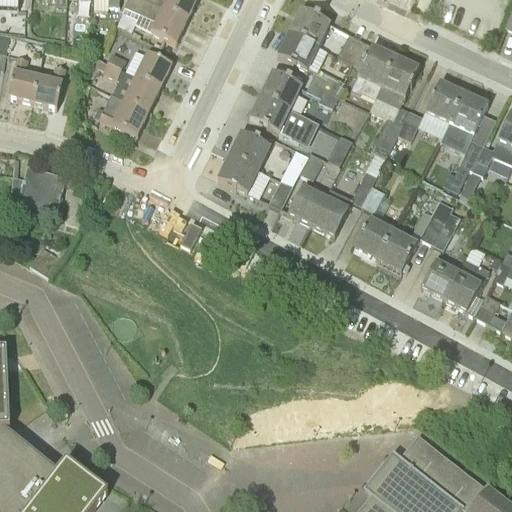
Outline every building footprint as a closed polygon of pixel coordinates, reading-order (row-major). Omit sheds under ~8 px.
[(0,0),(0,14),(19,15),(18,3),(17,0),(0,0)] [(136,1),(135,2),(131,0),(130,0),(124,14),(156,29),(151,39),(175,50),(187,26),(136,1)] [(136,0),(136,1),(187,26),(199,2),(195,0),(169,0),(169,1),(167,0),(136,0)] [(117,14),(117,6),(96,5),(96,14),(117,14)] [(319,24),(320,23),(315,20),(314,22),(300,15),(300,16),(301,16),(297,24),(296,24),(289,38),(318,53),(330,29),(319,24)] [(137,26),(122,19),(117,33),(131,39),(137,26)] [(0,59),(5,61),(6,61),(7,58),(9,44),(10,40),(0,37),(0,59)] [(307,77),(318,53),(289,38),(282,53),(283,53),(279,61),(278,61),(277,62),(307,77)] [(348,41),(337,61),(352,69),(363,48),(348,41)] [(89,54),(105,56),(106,47),(90,45),(89,54)] [(371,52),(363,48),(352,69),(361,74),(350,97),(360,101),(361,98),(375,105),(394,63),(380,56),(380,57),(372,53),(372,52),(371,52)] [(135,83),(159,95),(171,70),(147,59),(135,83)] [(108,70),(121,76),(126,66),(113,60),(108,70)] [(32,109),(38,83),(23,80),(27,65),(17,63),(7,104),(32,109)] [(375,105),(370,116),(387,125),(371,156),(386,164),(398,141),(409,118),(400,114),(404,104),(419,75),(417,74),(417,75),(409,71),(409,70),(394,63),(380,93),(375,105)] [(95,72),(105,76),(108,70),(98,65),(95,72)] [(116,85),(121,76),(108,70),(103,79),(116,85)] [(56,115),(66,74),(55,71),(52,86),(38,83),(32,109),(56,115)] [(311,87),(335,99),(341,86),(317,74),(311,87)] [(261,101),(290,115),(302,92),(272,77),(271,79),(272,79),(268,87),(267,87),(261,101)] [(148,119),(159,95),(135,83),(123,107),(148,119)] [(339,101),(335,99),(311,87),(306,97),(320,104),(319,107),(332,114),(339,101)] [(448,130),(463,99),(440,88),(439,88),(425,119),(448,130)] [(441,144),(439,148),(464,160),(471,147),(473,142),(483,122),(488,111),(486,110),(463,99),(448,130),(441,144)] [(136,143),(148,119),(123,107),(111,100),(103,115),(97,112),(93,122),(99,125),(136,143)] [(249,124),(249,125),(279,139),(298,148),(310,125),(290,115),(261,101),(253,116),(254,116),(250,124),(249,124)] [(409,118),(398,141),(410,147),(421,123),(409,118)] [(482,152),(476,166),(487,171),(491,162),(511,171),(511,119),(511,118),(510,118),(497,146),(498,147),(493,157),(482,152)] [(229,162),(258,176),(270,152),(240,138),(240,139),(241,140),(237,148),(236,148),(229,162)] [(476,166),(482,152),(471,147),(464,160),(459,171),(468,175),(471,176),(476,166)] [(333,152),(326,164),(339,171),(345,159),(333,152)] [(292,192),(299,179),(308,162),(296,156),(280,186),(292,192)] [(308,162),(299,179),(313,186),(324,165),(310,158),(308,162)] [(247,200),(258,176),(229,162),(222,177),(223,177),(219,185),(218,185),(217,186),(232,193),(231,194),(236,196),(236,195),(247,200)] [(476,166),(471,176),(471,177),(480,182),(482,183),(487,171),(476,166)] [(448,195),(457,199),(468,175),(459,171),(454,181),(448,195)] [(11,204),(10,211),(17,213),(56,224),(57,215),(58,213),(65,185),(66,186),(67,184),(49,180),(49,181),(27,175),(25,185),(13,182),(11,204)] [(376,183),(366,177),(361,187),(360,186),(350,206),(352,207),(351,208),(361,213),(371,192),(376,183)] [(467,186),(464,191),(473,195),(480,182),(471,178),(467,186)] [(281,216),(292,192),(280,186),(269,209),(281,216)] [(384,199),(371,192),(361,213),(373,219),(384,199)] [(311,232),(325,204),(302,193),(287,220),(289,221),(289,220),(311,232)] [(334,244),(351,208),(352,207),(350,206),(329,195),(325,204),(311,232),(333,243),(334,244)] [(432,250),(452,213),(439,207),(420,244),(432,250)] [(432,250),(443,256),(460,224),(450,218),(453,214),(452,213),(432,250)] [(377,267),(393,236),(370,224),(353,254),(354,255),(354,254),(377,267)] [(24,249),(37,257),(42,249),(46,244),(32,235),(24,249)] [(400,280),(418,250),(393,236),(377,267),(400,279),(399,279),(400,280)] [(48,283),(59,266),(62,261),(42,249),(37,257),(29,271),(48,283)] [(511,272),(511,260),(507,258),(502,267),(511,272),(511,273),(511,272)] [(488,270),(498,276),(502,268),(492,263),(488,270)] [(488,277),(475,270),(465,265),(458,279),(457,278),(442,305),(465,318),(466,319),(488,277)] [(442,305),(457,278),(435,266),(420,294),(421,294),(442,305)] [(511,272),(502,267),(502,268),(498,276),(493,285),(502,290),(503,288),(507,281),(511,273),(511,272)] [(511,319),(507,328),(493,321),(500,308),(486,300),(473,322),(502,339),(511,344),(511,346),(511,319)] [(0,511),(97,511),(107,500),(65,468),(57,479),(4,435),(9,435),(5,354),(0,354),(0,511)] [(506,511),(417,442),(397,468),(405,474),(381,506),(372,499),(361,511),(506,511)]
